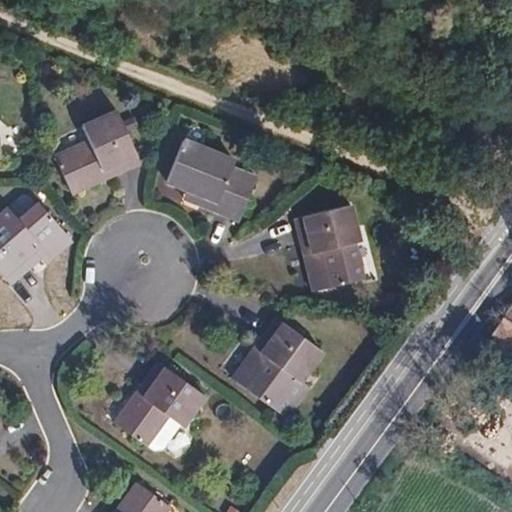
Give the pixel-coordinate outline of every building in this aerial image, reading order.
[(58,140),(72,180),(102,170),(100,161),(116,155),(119,164),(143,155),(124,100),(88,113),(93,128),(58,140)] [(186,137),(170,180),(190,189),(205,196),(202,202),(238,218),(257,177),(230,165),(233,159),(186,137)] [(119,164),(116,155),(100,161),(102,170),(119,164)] [(202,202),(205,196),(190,189),(186,196),(202,202)] [(24,193),(4,207),(11,217),(31,203),(24,193)] [(7,274),(12,279),(33,261),(26,252),(37,242),(45,251),(50,257),(77,234),(45,196),(15,222),(4,210),(0,213),(0,280),(7,274)] [(306,257),(312,288),(353,280),(361,279),(355,244),(362,243),(356,202),(298,211),(303,239),(311,238),(314,255),(306,257)] [(314,255),(311,238),(303,239),(306,257),(314,255)] [(33,261),(45,251),(37,242),(26,252),(33,261)] [(511,299),(500,316),(489,331),(497,336),(511,345),(511,299)] [(250,351),(232,375),(265,401),(287,372),(299,381),(323,350),(278,316),(262,337),(268,342),(257,356),(250,351)] [(511,345),(497,336),(490,348),(511,360),(511,345)] [(257,356),(268,342),(262,337),(250,351),(257,356)] [(133,397),(114,422),(147,446),(167,420),(180,430),(204,396),(158,362),(143,384),(149,388),(139,401),(133,397)] [(139,401),(149,388),(143,384),(133,397),(139,401)] [(171,511),(176,505),(142,479),(125,503),(132,509),(129,511),(171,511)] [(129,511),(132,509),(125,503),(118,511),(129,511)]
